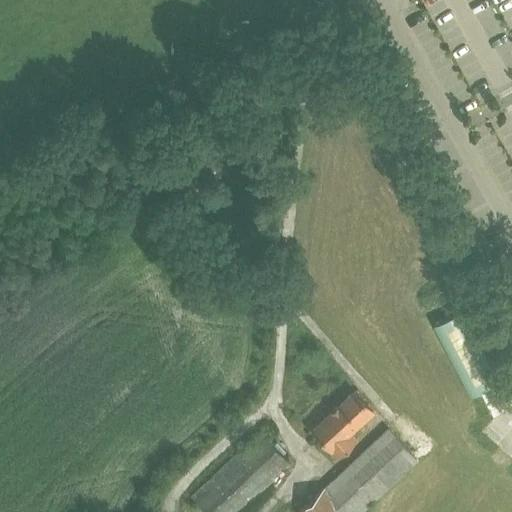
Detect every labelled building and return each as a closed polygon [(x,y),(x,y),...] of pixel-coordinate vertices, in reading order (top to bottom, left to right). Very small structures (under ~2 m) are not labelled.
[(247,205),(219,220),(236,251),(264,236),(247,205)] [(500,380),(463,309),(434,323),(471,394),(500,380)] [(347,434),(372,411),(353,391),(311,430),(336,457),(354,441),(347,434)] [(360,511),(417,458),(388,428),(299,511),(360,511)] [(236,511),(289,463),(259,433),(191,497),(205,511),(236,511)]
